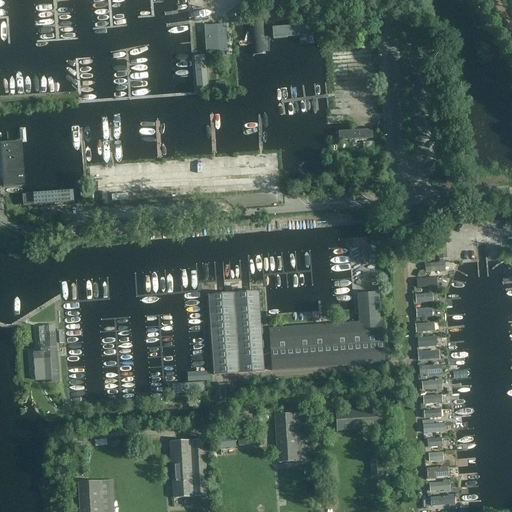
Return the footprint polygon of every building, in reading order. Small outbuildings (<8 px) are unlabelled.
[(227,52),(225,25),(205,26),(206,53),(227,52)] [(314,36),(313,25),(272,28),(273,39),(314,36)] [(207,56),(196,56),(198,90),(209,90),(207,56)] [(219,89),(218,73),(209,74),(211,89),(219,89)] [(372,130),(335,132),(336,141),(373,139),(372,130)] [(365,149),(375,147),(374,141),(364,142),(365,149)] [(4,146),(7,187),(25,186),(22,144),(4,146)] [(86,201),(85,183),(75,183),(76,201),(86,201)] [(74,192),(22,195),(23,207),(75,204),(74,192)] [(446,259),(445,243),(438,244),(439,259),(446,259)] [(445,272),(444,262),(439,263),(439,264),(425,265),(426,272),(440,271),(440,273),(445,272)] [(436,288),(436,278),(430,278),(431,280),(417,281),(417,288),(431,287),(431,288),(436,288)] [(264,372),(258,292),(237,294),(237,289),(231,289),(232,294),(208,296),(214,375),(264,372)] [(384,364),(381,322),(379,322),(378,294),(357,295),(359,323),(269,329),(272,371),(384,364)] [(432,302),(432,295),(416,296),(416,303),(432,302)] [(432,317),(431,309),(418,310),(419,318),(432,317)] [(433,331),(433,324),(415,326),(415,333),(433,331)] [(58,382),(54,327),(43,327),(44,342),(40,343),(40,353),(34,353),(36,381),(42,381),(42,385),(45,384),(45,383),(58,382)] [(434,345),(433,338),(420,339),(421,346),(434,345)] [(435,360),(435,352),(421,353),(422,361),(435,360)] [(438,374),(437,367),(421,368),(421,375),(438,374)] [(206,381),(206,372),(187,373),(187,383),(206,381)] [(442,391),(441,381),(436,381),(436,382),(422,383),(423,391),(437,390),(437,391),(442,391)] [(442,403),(441,396),(423,397),(424,404),(442,403)] [(384,428),(383,408),(335,411),(336,431),(384,428)] [(441,418),(440,411),(424,412),(424,419),(441,418)] [(311,462),(309,413),(275,415),(277,463),(311,462)] [(440,432),(440,425),(426,426),(427,433),(440,432)] [(254,445),(254,435),(238,437),(238,446),(254,445)] [(235,447),(234,437),(216,438),(217,448),(235,447)] [(441,447),(441,439),(428,440),(428,447),(441,447)] [(207,497),(204,440),(170,442),(173,499),(207,497)] [(442,461),(442,454),(429,455),(429,462),(442,461)] [(383,476),(381,456),(369,457),(371,477),(383,476)] [(448,476),(447,468),(427,470),(427,480),(435,479),(435,477),(448,476)] [(113,511),(112,481),(78,483),(79,511),(113,511)] [(449,492),(449,482),(443,482),(444,484),(430,485),(430,492),(444,491),(444,492),(449,492)] [(454,506),(453,496),(448,496),(448,498),(431,499),(431,506),(449,505),(449,506),(454,506)]
